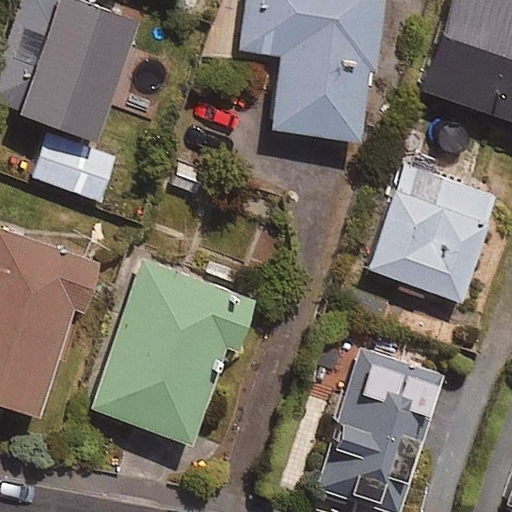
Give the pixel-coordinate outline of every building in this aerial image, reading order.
[(131,22),(71,0),(24,0),(0,66),(0,108),(87,140),(131,22)] [(266,128),(351,140),(361,68),(367,69),(377,0),(243,0),(236,50),(277,56),(266,128)] [(511,3),(502,0),(447,0),(415,91),(511,126),(511,3)] [(108,161),(42,136),(27,176),(94,200),(108,161)] [(492,196),(402,163),(364,269),(454,302),(492,196)] [(94,266),(0,229),(0,406),(26,417),(69,309),(76,312),(94,266)] [(250,301),(144,258),(84,404),(181,444),(220,348),(229,352),(250,301)] [(388,511),(434,375),(356,349),(311,487),(386,511),(388,511)] [(502,511),(511,511),(511,482),(502,511)]
